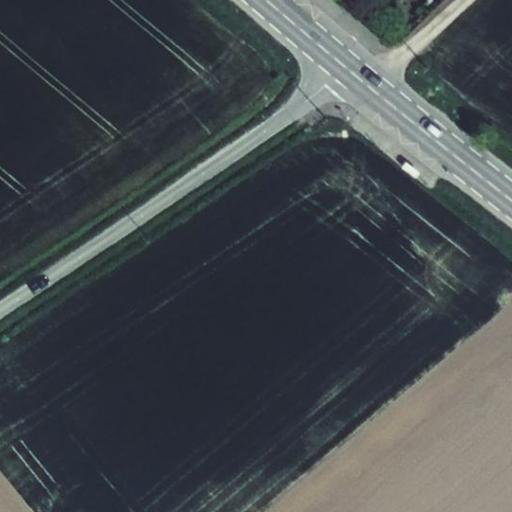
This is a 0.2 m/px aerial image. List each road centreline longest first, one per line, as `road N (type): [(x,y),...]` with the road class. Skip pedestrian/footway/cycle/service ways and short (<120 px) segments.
road 1 (unclassified): [(345,67),(275,124),(0,311)]
road 2 (secondary): [(511,200),(345,67)]
road 3 (track): [(367,84),(471,0)]
